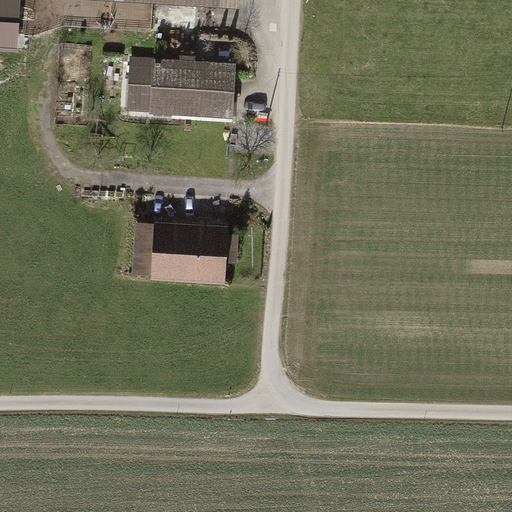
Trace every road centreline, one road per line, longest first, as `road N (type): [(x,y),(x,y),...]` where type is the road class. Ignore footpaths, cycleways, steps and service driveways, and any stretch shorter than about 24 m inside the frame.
road 1 (track): [(0,404),(511,414)]
road 2 (unclassified): [(267,408),(294,0)]
